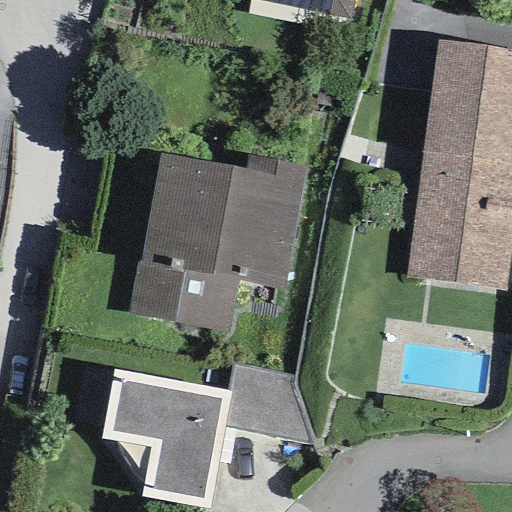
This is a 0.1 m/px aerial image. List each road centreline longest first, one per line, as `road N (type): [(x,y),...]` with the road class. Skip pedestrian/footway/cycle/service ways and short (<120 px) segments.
road 1 (residential): [(2,0),(54,109),(1,369)]
road 2 (residential): [(357,511),(361,489),(393,467),(459,458),(511,462)]
